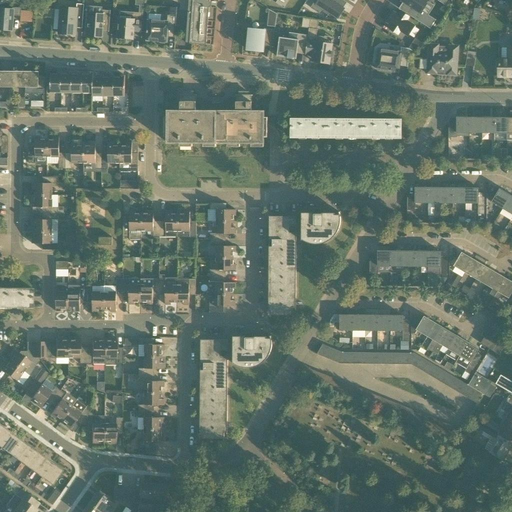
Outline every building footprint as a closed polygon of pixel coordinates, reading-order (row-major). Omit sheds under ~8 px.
[(189,44),(206,45),(209,3),(210,0),(171,0),(180,4),(180,10),(188,10),(187,20),(191,20),(190,39),(186,38),(186,43),(189,43),(189,44)] [(324,9),(323,12),(330,17),(332,14),(338,19),(345,9),(333,1),(333,0),(315,0),(314,3),(324,9)] [(421,10),(427,1),(426,0),(401,0),(401,1),(411,7),(407,14),(430,29),(436,20),(421,10)] [(59,34),(75,35),(76,21),(83,21),(84,5),(77,4),(76,8),(61,7),(59,34)] [(176,15),(177,7),(169,6),(168,15),(176,15)] [(455,6),(450,14),(456,18),(462,10),(455,6)] [(13,10),(0,9),(0,29),(11,30),(13,10)] [(86,13),(84,34),(85,34),(87,34),(87,36),(102,37),(102,31),(108,31),(108,32),(109,32),(111,11),(110,10),(110,11),(102,10),(102,14),(89,13),(89,14),(87,14),(87,13),(86,13)] [(393,12),(386,22),(393,26),(390,30),(397,35),(400,31),(408,36),(415,26),(413,25),(406,21),(409,17),(402,12),(399,16),(393,12)] [(117,38),(133,39),(134,31),(141,32),(143,13),(135,13),(131,17),(131,19),(119,18),(118,24),(116,24),(116,30),(118,30),(117,38)] [(168,22),(148,21),(148,31),(147,31),(147,33),(147,41),(167,42),(167,36),(174,37),(175,38),(176,17),(168,17),(168,22)] [(309,35),(308,35),(305,55),(313,56),(312,62),(330,64),(330,63),(330,58),(332,58),(333,52),(331,52),(332,45),(324,44),(324,41),(316,40),(319,22),(311,21),(309,35)] [(247,50),(263,51),(263,45),(272,46),(274,30),(264,29),(264,31),(249,29),(247,50)] [(297,53),(305,55),(308,35),(289,33),(288,39),(279,37),(277,57),(287,58),(293,59),(296,59),(297,53)] [(506,60),(498,60),(498,65),(497,65),(497,71),(498,71),(498,76),(511,76),(511,44),(506,45),(506,60)] [(438,52),(438,48),(436,46),(434,45),(431,45),(429,47),(427,74),(437,74),(437,72),(447,73),(447,75),(456,76),(458,49),(448,48),(448,53),(438,52)] [(376,68),(398,72),(399,66),(407,67),(408,67),(408,57),(414,52),(409,49),(401,47),(401,48),(400,53),(379,50),(379,51),(377,51),(377,50),(376,50),(375,60),(376,59),(377,59),(376,68)] [(13,87),(13,72),(0,72),(0,87),(13,87)] [(25,87),(25,72),(13,72),(13,87),(25,87)] [(38,77),(38,72),(25,72),(25,87),(38,87),(38,85),(38,81),(38,77)] [(61,74),(61,93),(71,93),(71,74),(62,74),(62,72),(61,72),(61,74)] [(71,74),(71,93),(82,93),(82,74),(72,74),(72,72),(71,72),(71,74)] [(82,74),(82,93),(92,94),(92,74),(83,74),(83,72),(82,72),(82,74)] [(103,97),(103,78),(93,78),(93,72),(92,74),(92,94),(92,96),(103,97)] [(50,93),(61,93),(61,74),(50,74),(50,87),(50,93)] [(113,97),(113,78),(104,78),(104,75),(103,75),(103,78),(103,97),(113,97)] [(113,76),(113,78),(113,97),(124,97),(125,76),(124,76),(124,78),(114,78),(114,76),(113,76)] [(192,146),(192,143),(204,143),(204,146),(216,147),(216,143),(216,111),(196,111),(196,98),(196,96),(197,96),(196,95),(193,95),(180,95),(180,102),(180,111),(168,111),(168,143),(180,143),(180,146),(192,146)] [(236,111),(216,111),(216,143),(227,143),(227,147),(239,147),(239,143),(251,143),(251,147),(263,147),(263,143),(264,143),(264,134),(264,123),(264,111),(251,111),(251,102),(251,96),(252,96),(252,95),(238,95),(235,95),(235,96),(236,96),(236,98),(236,111)] [(469,118),(457,117),(457,125),(449,125),(448,137),(457,137),(457,136),(469,137),(469,133),(469,118)] [(327,138),(327,119),(319,119),(319,121),(312,121),(312,119),(291,118),(290,138),(298,138),(311,138),(327,138)] [(482,118),(469,118),(469,133),(482,133),(482,118)] [(494,133),(494,118),(482,118),(482,133),(494,133)] [(507,118),(494,118),(494,133),(507,133),(507,118)] [(327,138),(342,138),(356,138),(364,138),(364,119),(343,119),(343,121),(336,121),(336,119),(327,119),(327,138)] [(364,119),(364,138),(379,138),(393,139),(401,139),(401,119),(380,119),(380,121),(373,121),(373,119),(364,119)] [(35,157),(47,157),(47,140),(41,140),(41,137),(35,137),(35,147),(29,147),(29,163),(35,163),(35,157)] [(65,169),(65,153),(59,153),(59,137),(53,137),(53,140),(47,140),(47,157),(59,157),(59,169),(65,169)] [(83,163),(83,146),(77,146),(77,143),(72,143),(72,153),(65,153),(65,169),(71,169),(72,163),(83,163)] [(102,169),(102,153),(95,153),(95,144),(89,144),(89,146),(83,146),(83,163),(95,163),(95,169),(102,169)] [(120,163),(120,146),(114,146),(114,144),(108,144),(108,153),(102,153),(102,169),(108,169),(108,163),(120,163)] [(120,163),(120,172),(138,172),(138,154),(132,154),(132,144),(126,144),(126,146),(120,146),(120,163)] [(35,195),(52,195),(52,184),(58,184),(58,177),(42,177),(42,183),(32,183),(32,189),(35,189),(35,195)] [(428,203),(428,188),(415,188),(415,195),(407,195),(407,210),(415,210),(416,203),(428,203)] [(440,188),(428,188),(428,203),(440,203),(440,188)] [(453,203),(453,188),(440,188),(440,203),(453,203)] [(465,203),(465,188),(453,188),(453,203),(465,203)] [(478,203),(478,202),(478,197),(478,193),(478,188),(465,188),(465,203),(478,203)] [(503,209),(511,196),(499,189),(494,198),(492,202),(503,209)] [(58,214),(58,207),(52,207),(52,195),(35,195),(35,201),(32,201),(32,207),(42,207),(42,214),(58,214)] [(511,214),(511,196),(503,209),(511,214)] [(233,222),(233,216),(236,216),(236,210),(226,210),(226,203),(210,203),(210,210),(216,210),(216,222),(233,222)] [(141,231),(141,214),(135,214),(135,211),(129,211),(129,221),(123,221),(123,237),(129,237),(129,239),(141,239),(142,231),(141,231)] [(141,231),(142,231),(153,231),(153,237),(159,237),(159,221),(153,221),(153,212),(147,211),(147,214),(141,214),(141,231)] [(178,237),(178,231),(178,214),(172,214),(172,212),(166,212),(166,221),(159,221),(159,237),(178,237)] [(178,231),(189,231),(189,237),(196,237),(196,222),(190,222),(190,212),(184,212),(184,214),(178,214),(178,231)] [(302,213),(301,219),(301,237),(301,240),(302,240),(302,239),(304,241),(306,241),(308,242),(310,243),(311,243),(313,244),(315,244),(317,244),(319,244),(321,243),(323,243),(325,242),(327,242),(329,241),(330,240),(332,238),(333,237),(335,236),(336,234),(337,233),(338,231),(339,229),(339,227),(340,225),(340,223),(340,221),(340,219),(340,217),(340,216),(340,214),(339,212),(339,213),(339,215),(335,214),(335,213),(323,213),(323,215),(314,214),(314,213),(302,213)] [(34,232),(52,232),(52,220),(58,220),(58,214),(42,214),(42,220),(32,220),(32,226),(35,226),(34,232)] [(293,316),(293,247),(295,247),(296,249),(296,237),(301,237),(301,219),(295,219),(295,217),(296,217),(296,216),(269,216),(269,240),(272,240),(272,246),(269,246),(269,256),(271,256),(271,260),(269,260),(269,269),(271,269),(271,274),(269,274),(269,283),(271,283),(270,287),(268,287),(268,296),(270,296),(270,301),(268,301),(268,310),(270,310),(270,314),(268,314),(268,315),(293,316)] [(210,240),(226,240),(226,234),(236,234),(236,228),(233,228),(233,222),(216,222),(216,233),(210,233),(210,240)] [(34,232),(34,238),(32,238),(32,244),(42,244),(42,250),(58,250),(58,244),(52,244),(52,232),(34,232)] [(98,245),(112,245),(112,237),(98,237),(98,245)] [(233,258),(233,252),(235,252),(236,246),(226,246),(226,240),(210,240),(210,246),(216,246),(216,258),(233,258)] [(390,266),(391,251),(378,251),(378,259),(370,259),(370,274),(378,274),(378,266),(390,266)] [(396,266),(403,266),(403,251),(391,251),(390,266),(391,273),(396,273),(396,266)] [(415,267),(416,251),(403,251),(403,266),(415,267)] [(428,267),(428,251),(416,251),(415,267),(428,267)] [(441,252),(428,251),(428,267),(428,275),(441,275),(441,273),(441,269),(441,267),(441,265),(441,261),(441,256),(441,252)] [(454,266),(465,272),(473,259),(462,253),(454,266)] [(225,276),(225,270),(235,270),(235,264),(233,264),(233,258),(216,258),(216,270),(210,270),(210,276),(225,276)] [(473,259),(465,272),(476,279),(484,266),(473,259)] [(68,262),(56,262),(56,270),(56,275),(68,275),(68,270),(68,262)] [(494,272),(484,266),(476,279),(487,285),(494,272)] [(490,294),(494,297),(505,278),(494,272),(487,285),(493,289),(490,294)] [(233,295),(233,289),(235,289),(235,283),(225,283),(225,276),(210,276),(210,283),(215,283),(215,294),(233,295)] [(511,282),(505,278),(494,297),(499,299),(502,294),(509,298),(511,291),(511,282)] [(122,294),(123,279),(116,279),(116,292),(104,292),(104,309),(110,309),(110,312),(116,312),(116,294),(122,294)] [(129,279),(123,279),(122,294),(129,295),(129,304),(135,304),(135,302),(141,302),(141,285),(129,285),(129,279)] [(159,295),(159,279),(153,279),(152,285),(141,285),(141,302),(147,302),(147,305),(153,305),(153,295),(159,295)] [(177,302),(177,285),(165,285),(165,279),(159,279),(159,295),(165,295),(165,305),(171,305),(171,302),(177,302)] [(189,285),(177,285),(177,302),(183,302),(183,305),(189,305),(189,295),(195,295),(195,279),(189,279),(189,285)] [(56,292),(56,311),(62,311),(62,309),(68,309),(68,292),(68,286),(68,285),(61,285),(56,285),(56,292)] [(86,286),(80,286),(68,286),(68,292),(68,309),(74,309),(74,312),(80,312),(80,302),(86,302),(86,286)] [(93,286),(86,286),(86,302),(92,302),(92,312),(98,312),(98,309),(104,309),(104,292),(104,286),(93,286)] [(32,288),(0,288),(0,307),(32,308),(32,288)] [(215,294),(215,300),(211,300),(209,301),(209,306),(209,313),(225,313),(225,307),(235,307),(235,301),(233,301),(233,295),(215,294)] [(353,330),(353,315),(340,315),(340,330),(353,330)] [(365,331),(365,315),(353,315),(353,330),(365,331)] [(377,331),(378,315),(365,315),(365,331),(377,331)] [(390,316),(378,315),(377,331),(390,331),(390,316)] [(403,316),(390,316),(390,331),(403,331),(403,329),(403,325),(403,320),(403,316)] [(427,336),(435,323),(424,317),(421,322),(418,320),(411,320),(411,334),(415,334),(417,330),(427,336)] [(499,325),(496,322),(492,320),(490,319),(487,325),(496,330),(499,325)] [(427,349),(433,352),(446,330),(435,323),(427,336),(433,340),(427,349)] [(484,330),(493,335),(496,330),(487,325),(484,330)] [(437,355),(443,345),(449,349),(457,336),(446,330),(433,352),(437,355)] [(490,341),(491,339),(493,335),(484,330),(481,335),(484,337),(490,341)] [(233,336),(233,343),(233,360),(233,364),(233,363),(234,363),(236,364),(237,365),(239,366),(241,366),(243,367),(245,367),(247,367),(249,367),(251,367),(253,367),(255,367),(256,366),(258,365),(260,364),(262,363),(263,362),(265,361),(266,359),(267,358),(268,356),(269,354),(270,353),(271,351),(271,349),(272,347),(272,345),(272,343),(272,341),(272,339),(271,337),(271,336),(270,336),(271,338),(267,338),(267,337),(254,336),(254,338),(245,338),(246,336),(233,336)] [(459,355),(467,342),(457,336),(449,349),(459,355)] [(491,339),(490,341),(484,337),(480,343),(492,350),(497,343),(491,339)] [(68,358),(68,340),(62,340),(62,338),(56,338),(56,343),(46,343),(46,342),(40,342),(40,358),(68,358)] [(86,364),(86,348),(80,348),(80,338),(74,338),(74,340),(68,340),(68,358),(79,358),(79,364),(86,364)] [(86,364),(92,364),(104,364),(104,358),(104,341),(98,341),(98,338),(92,338),(92,348),(86,348),(86,364)] [(110,341),(104,341),(104,358),(116,358),(116,364),(122,364),(122,348),(116,348),(116,338),(110,338),(110,341)] [(162,357),(162,351),(164,351),(164,345),(154,345),(155,339),(139,338),(139,345),(145,345),(144,357),(162,357)] [(224,439),(225,371),(227,371),(227,372),(228,372),(228,360),(233,360),(233,343),(226,343),(226,341),(228,341),(228,340),(200,340),(200,363),(204,363),(203,370),(200,370),(200,379),(202,379),(202,384),(200,384),(200,393),(202,393),(202,397),(200,397),(200,406),(202,406),(202,411),(200,411),(200,420),(202,420),(202,424),(200,424),(200,434),(202,434),(202,438),(200,438),(200,439),(224,439)] [(40,342),(33,342),(33,358),(30,362),(15,350),(11,355),(13,356),(9,361),(23,371),(29,375),(41,359),(40,358),(40,342)] [(459,355),(456,362),(466,368),(467,367),(469,364),(470,362),(471,360),(474,357),(476,353),(478,349),(467,342),(459,355)] [(323,356),(327,346),(323,344),(317,354),(323,356)] [(328,359),(333,348),(327,346),(323,356),(328,359)] [(334,361),(338,351),(333,348),(328,359),(334,361)] [(340,363),(343,353),(341,352),(338,351),(334,361),(340,363)] [(349,364),(349,353),(343,353),(340,363),(349,364)] [(411,364),(415,353),(406,353),(406,364),(411,364)] [(417,368),(422,358),(415,353),(411,364),(417,368)] [(139,369),(138,375),(154,375),(154,369),(164,369),(164,363),(162,363),(162,357),(144,357),(144,369),(139,369)] [(422,358),(417,368),(422,371),(428,361),(422,358)] [(16,381),(23,371),(9,361),(6,366),(4,365),(0,369),(16,381)] [(428,361),(422,371),(428,374),(433,364),(428,361)] [(447,362),(444,367),(450,371),(453,366),(447,362)] [(433,377),(439,368),(433,364),(428,374),(433,377)] [(310,381),(314,370),(309,368),(303,378),(310,381)] [(438,381),(444,371),(439,368),(433,377),(438,381)] [(41,369),(35,378),(42,383),(48,374),(41,369)] [(316,383),(320,373),(314,370),(310,381),(316,383)] [(444,384),(450,374),(444,371),(438,381),(444,384)] [(321,385),(325,375),(320,373),(316,383),(321,385)] [(490,381),(475,373),(468,385),(471,387),(477,390),(482,394),(490,398),(497,387),(491,384),(491,382),(490,381)] [(449,387),(455,377),(450,374),(444,384),(449,387)] [(154,375),(138,375),(138,381),(144,381),(144,393),(162,393),(162,387),(164,387),(164,381),(154,381),(154,375)] [(327,388),(331,377),(325,375),(321,385),(327,388)] [(332,390),(336,379),(331,377),(327,388),(332,390)] [(455,377),(449,387),(455,390),(460,381),(455,377)] [(338,392),(342,382),(336,379),(332,390),(338,392)] [(28,390),(34,394),(41,384),(35,380),(28,390)] [(460,394),(466,384),(460,381),(455,390),(460,394)] [(343,394),(348,384),(342,382),(338,392),(343,394)] [(50,403),(60,391),(55,387),(51,392),(41,384),(34,394),(31,398),(36,402),(35,404),(40,408),(45,400),(50,403)] [(349,397),(353,386),(348,384),(343,394),(349,397)] [(466,384),(460,394),(466,397),(471,387),(468,385),(466,384)] [(355,399),(359,388),(353,386),(349,397),(355,399)] [(471,387),(466,397),(471,400),(477,390),(471,387)] [(360,401),(364,391),(359,388),(355,399),(360,401)] [(476,403),(482,394),(477,390),(471,400),(476,403)] [(76,400),(66,393),(65,394),(60,391),(50,403),(55,407),(50,415),(55,418),(56,416),(61,420),(76,400)] [(366,403),(370,393),(364,391),(360,401),(366,403)] [(162,393),(144,393),(144,405),(138,405),(138,411),(154,411),(154,405),(164,405),(164,399),(161,399),(162,393)] [(371,405),(376,395),(370,393),(366,403),(371,405)] [(377,408),(381,397),(376,395),(371,405),(377,408)] [(511,396),(509,395),(501,409),(509,414),(505,422),(509,424),(511,425),(511,396)] [(383,410),(387,399),(381,397),(377,408),(383,410)] [(388,412),(392,402),(387,399),(383,410),(388,412)] [(80,425),(81,423),(89,412),(84,408),(85,407),(76,400),(61,420),(66,424),(64,426),(69,429),(75,421),(80,425)] [(394,414),(398,404),(392,402),(388,412),(394,414)] [(399,417),(404,406),(398,404),(394,414),(399,417)] [(405,419),(409,408),(404,406),(399,417),(405,419)] [(411,421),(415,411),(409,408),(405,419),(411,421)] [(144,429),(161,430),(161,424),(164,424),(164,418),(154,418),(154,411),(138,411),(138,429),(144,429)] [(416,423),(420,413),(415,411),(411,421),(416,423)] [(104,441),(104,424),(92,423),(92,414),(89,412),(81,423),(85,426),(85,433),(92,434),(92,443),(98,443),(97,441),(104,441)] [(422,426),(426,415),(420,413),(416,423),(422,426)] [(427,428),(431,417),(426,415),(422,426),(427,428)] [(433,430),(437,420),(431,417),(427,428),(433,430)] [(485,449),(490,451),(494,454),(502,459),(508,449),(507,449),(511,444),(498,435),(501,430),(480,417),(474,426),(492,437),(485,449)] [(104,441),(110,441),(110,443),(116,443),(116,434),(122,434),(122,418),(116,418),(115,424),(104,424),(104,441)] [(438,432),(443,422),(437,420),(433,430),(438,432)] [(444,434),(448,424),(443,422),(438,432),(444,434)] [(450,437),(454,426),(448,424),(444,434),(450,437)] [(0,447),(1,448),(11,433),(1,426),(0,427),(0,447)] [(450,437),(455,439),(461,429),(454,426),(450,437)] [(144,429),(144,441),(138,441),(138,448),(154,448),(154,442),(163,442),(164,436),(161,436),(161,430),(144,429)] [(1,448),(11,455),(21,441),(11,433),(1,448)] [(21,462),(32,448),(21,441),(11,455),(21,462)] [(31,470),(42,455),(32,448),(21,462),(31,470)] [(31,470),(41,477),(52,463),(42,455),(31,470)] [(62,470),(52,463),(41,477),(52,485),(62,470)] [(18,491),(20,487),(14,483),(12,487),(18,491)] [(135,495),(134,500),(134,502),(154,504),(156,485),(142,484),(140,495),(135,495)] [(156,485),(154,504),(161,505),(167,506),(168,499),(168,500),(170,486),(156,485)] [(14,511),(34,511),(36,510),(35,509),(39,503),(31,497),(21,491),(17,496),(22,500),(14,511)] [(98,492),(90,503),(102,511),(110,511),(115,505),(113,503),(109,500),(98,492)] [(102,511),(90,503),(83,511),(102,511)]
